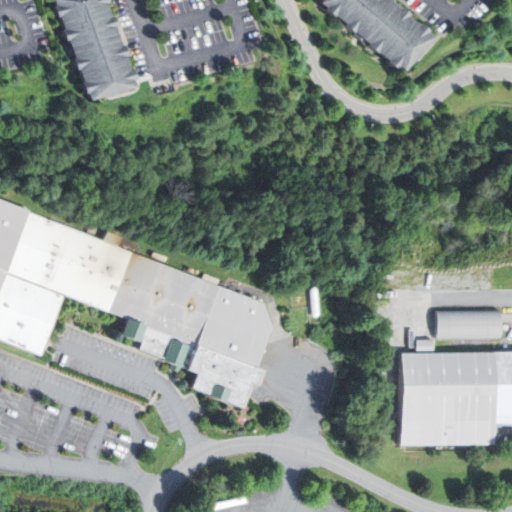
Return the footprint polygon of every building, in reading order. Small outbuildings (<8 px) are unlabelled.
[(129,83),(104,0),(59,0),(56,1),(82,96),(129,83)] [(429,38),(386,0),(324,0),(322,3),(400,71),(429,38)] [(0,202),(0,339),(37,354),(61,292),(126,317),(120,333),(139,341),(136,348),(163,358),(162,360),(193,372),(187,387),(238,407),(269,327),(260,303),(0,202)] [(435,311),(435,338),(498,338),(498,311),(435,311)] [(377,326),(378,340),(390,340),(389,325),(377,326)] [(511,351),(399,353),(400,445),(491,445),(491,414),(511,413),(511,351)]
